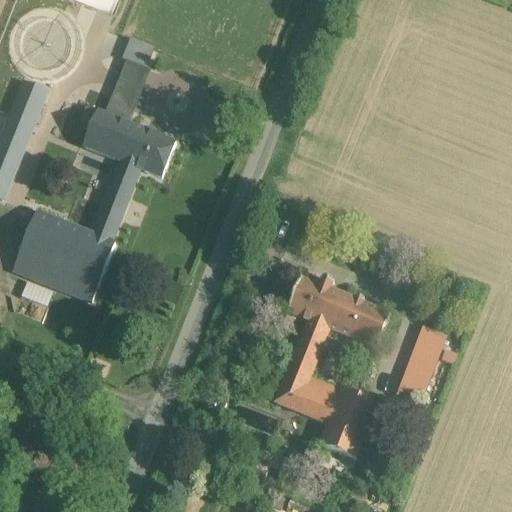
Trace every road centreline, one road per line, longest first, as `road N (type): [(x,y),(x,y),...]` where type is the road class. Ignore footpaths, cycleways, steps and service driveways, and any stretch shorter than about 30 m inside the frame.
road 1 (unclassified): [(157,416),(321,0)]
road 2 (track): [(157,416),(0,352)]
